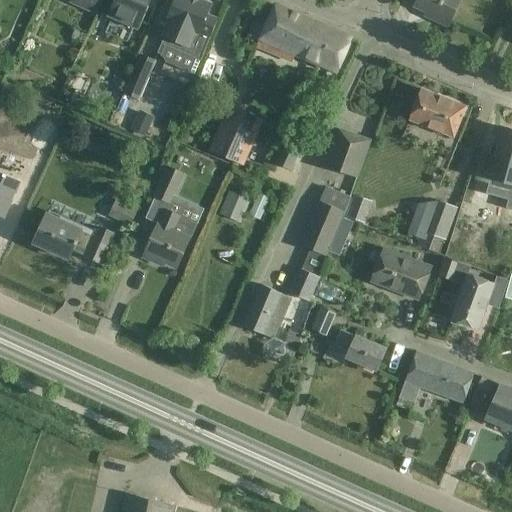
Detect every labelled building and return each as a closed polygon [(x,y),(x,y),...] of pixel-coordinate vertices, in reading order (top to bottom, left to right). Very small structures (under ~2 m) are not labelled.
[(70,0),(70,2),(96,14),(102,0),(70,0)] [(114,0),(107,16),(112,18),(105,33),(127,43),(134,28),(139,30),(151,0),(114,0)] [(158,53),(161,55),(161,56),(163,56),(166,60),(165,62),(195,74),(201,60),(222,9),(202,0),(176,0),(167,21),(169,22),(163,36),(164,36),(158,53)] [(416,0),(414,7),(434,16),(432,20),(448,28),(461,0),(416,0)] [(352,38),(275,5),(257,46),(277,55),(280,49),(337,74),(352,38)] [(75,29),(71,38),(83,43),(86,34),(75,29)] [(156,61),(141,54),(124,94),(139,100),(156,61)] [(466,107),(421,89),(409,120),(454,138),(466,107)] [(261,120),(230,106),(211,151),(242,164),(261,120)] [(131,130),(146,136),(152,122),(137,116),(131,130)] [(29,144),(45,151),(57,126),(40,118),(29,144)] [(488,156),(483,174),(484,175),(488,176),(489,176),(488,177),(511,183),(511,131),(501,128),(494,157),(489,156),(488,156)] [(370,141),(339,129),(325,167),(357,178),(370,141)] [(302,146),(287,140),(276,164),(290,170),(302,146)] [(185,174),(167,166),(153,197),(171,205),(185,174)] [(0,216),(4,218),(20,181),(0,172),(0,216)] [(350,197),(326,187),(301,246),(310,249),(302,270),(299,269),(289,293),(309,301),(328,257),(326,255),(336,231),(340,221),(341,218),(350,197)] [(259,192),(249,214),(260,219),(270,197),(259,192)] [(346,216),(365,223),(373,202),(354,195),(346,216)] [(139,206),(117,196),(107,217),(129,227),(139,206)] [(457,207),(434,199),(418,246),(439,254),(444,240),(446,241),(457,207)] [(157,224),(143,257),(155,262),(156,258),(165,262),(177,268),(197,224),(165,210),(159,224),(157,224)] [(83,230),(47,214),(34,243),(69,258),(75,244),(89,251),(87,257),(100,263),(114,233),(100,227),(96,237),(83,231),(83,230)] [(340,221),(336,231),(347,236),(353,222),(341,218),(340,221)] [(431,267),(384,249),(371,281),(419,299),(431,267)] [(459,263),(446,258),(439,276),(452,281),(459,263)] [(494,284),(468,275),(460,297),(457,296),(453,308),(456,309),(452,320),(478,329),(494,284)] [(291,297),(262,285),(244,325),(273,338),(274,338),(291,297)] [(336,313),(322,307),(313,329),(327,335),(336,313)] [(290,331),(285,345),(296,349),(301,335),(290,331)] [(356,337),(342,331),(336,345),(337,345),(350,351),(347,358),(376,370),(385,349),(357,336),(356,337)] [(264,345),(265,357),(276,361),(286,354),(285,345),(284,342),(274,338),(273,338),(264,345)] [(474,373),(416,351),(399,397),(415,403),(420,387),(463,403),(474,373)] [(511,389),(482,377),(471,403),(490,411),(486,419),(511,429),(511,389)] [(173,511),(175,506),(124,493),(124,494),(125,494),(120,511),(173,511)]
